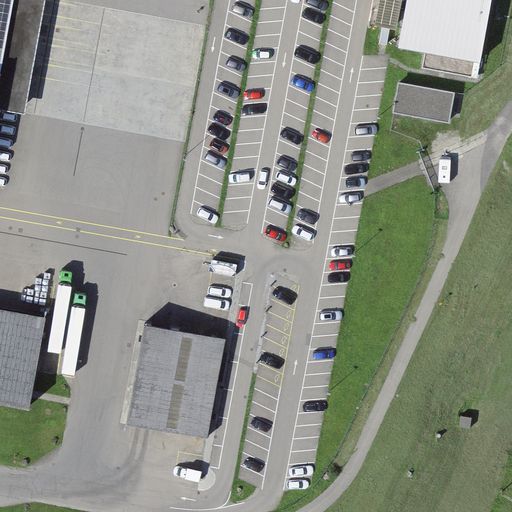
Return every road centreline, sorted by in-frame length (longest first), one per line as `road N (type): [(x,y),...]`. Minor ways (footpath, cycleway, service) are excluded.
road 1 (unclassified): [(318,511),(369,449),(511,116)]
road 2 (unclassified): [(0,479),(177,510)]
